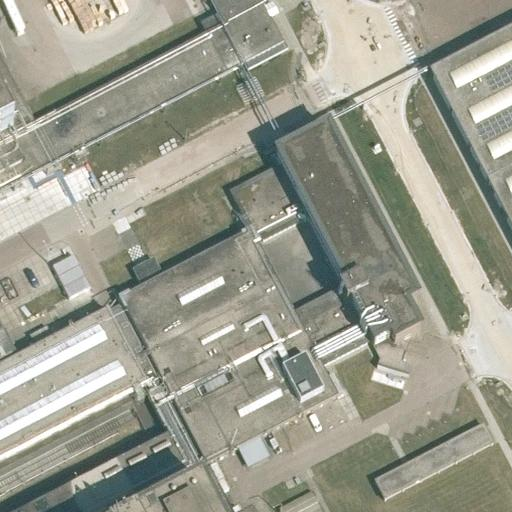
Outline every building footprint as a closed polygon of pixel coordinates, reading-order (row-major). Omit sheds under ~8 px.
[(0,194),(284,47),(259,0),(208,0),(223,27),(34,125),(0,59),(0,194)] [(511,34),(431,77),(430,77),(431,78),(511,234),(511,34)] [(229,511),(207,469),(337,401),(321,370),(369,345),(373,351),(390,342),(393,349),(419,335),(406,309),(417,304),(328,132),(274,159),(280,170),(230,196),(240,216),(232,220),(241,238),(118,302),(121,310),(108,317),(107,315),(17,361),(3,334),(0,335),(0,463),(142,390),(168,441),(30,511),(229,511)] [(374,485),(385,505),(494,448),(484,428),(374,485)] [(290,470),(275,477),(283,493),(298,486),(290,470)]
